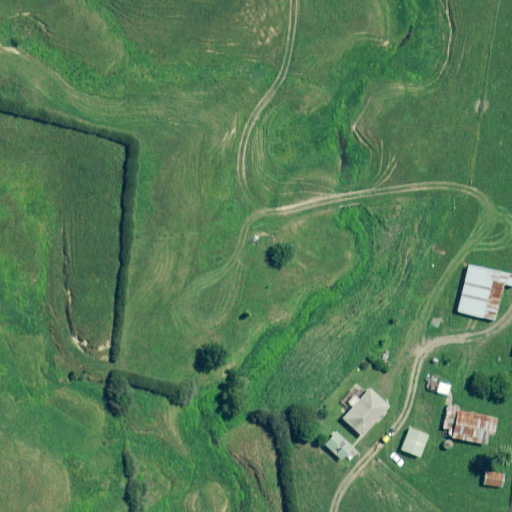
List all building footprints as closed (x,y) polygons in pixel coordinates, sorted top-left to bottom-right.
[(511,276),(468,266),(457,312),(494,321),(503,285),(511,286),(511,276)] [(451,386),(439,382),(436,392),(448,396),(451,386)] [(345,403),(350,408),(341,419),(361,437),(388,407),(367,389),(358,400),(352,395),(345,403)] [(442,429),(444,430),(443,437),(486,445),(488,435),(494,436),(497,419),(450,410),(446,409),(442,429)] [(429,437),(409,429),(400,450),(420,458),(429,437)] [(351,448),(334,432),(322,445),(339,460),(351,448)] [(503,472),(485,471),(484,486),(502,488),(503,472)]
